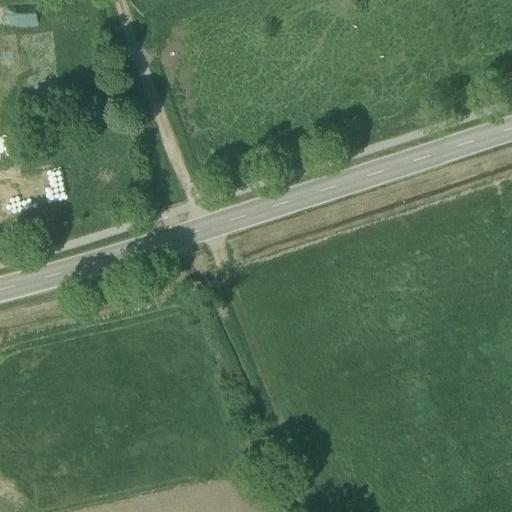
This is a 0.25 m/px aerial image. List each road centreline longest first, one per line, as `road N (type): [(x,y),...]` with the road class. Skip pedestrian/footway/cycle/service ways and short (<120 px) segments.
road 1 (secondary): [(511,131),(0,291)]
road 2 (track): [(129,0),(148,74),(212,229)]
